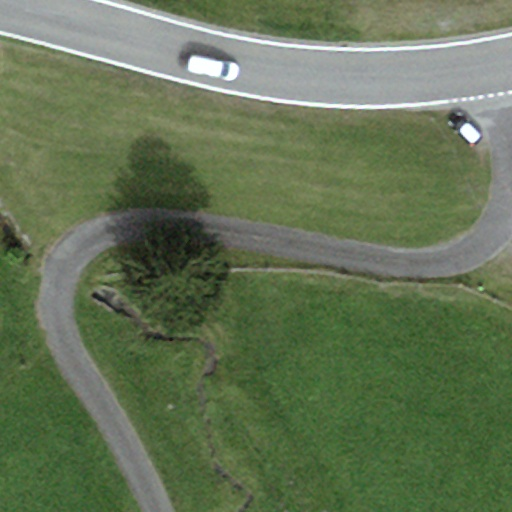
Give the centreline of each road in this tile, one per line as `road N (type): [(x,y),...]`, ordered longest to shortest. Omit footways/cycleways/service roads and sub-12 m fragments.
road 1 (track): [(154,511),(122,438),(55,324),(52,289),(67,251),(100,228),(142,223),(388,265),(436,266),(469,256),(510,200),(490,67)]
road 2 (tertiary): [(511,61),(338,79),(213,60),(0,5)]
